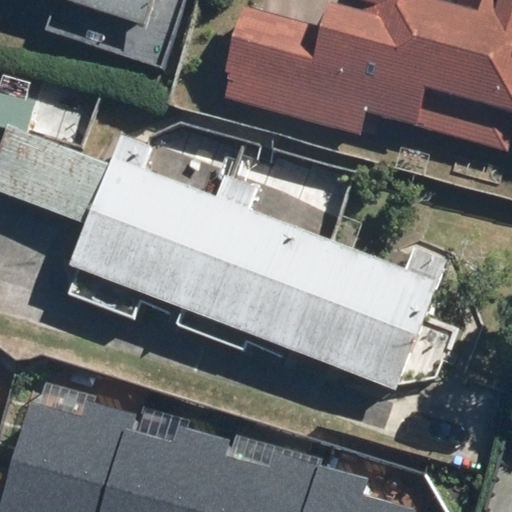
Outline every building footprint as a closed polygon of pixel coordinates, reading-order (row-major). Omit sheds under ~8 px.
[(0,0),(0,26),(152,70),(172,0),(0,0)] [(343,0),(336,29),(247,7),(226,96),(511,164),(511,5),(489,0),(343,0)] [(0,128),(31,137),(40,107),(0,95),(0,128)] [(159,154),(126,142),(115,172),(12,133),(0,164),(0,197),(93,233),(74,282),(395,403),(449,260),(420,250),(411,273),(223,203),(223,202),(151,175),(159,154)] [(322,511),(0,420),(0,511),(322,511)] [(511,511),(511,481),(502,511),(511,511)]
